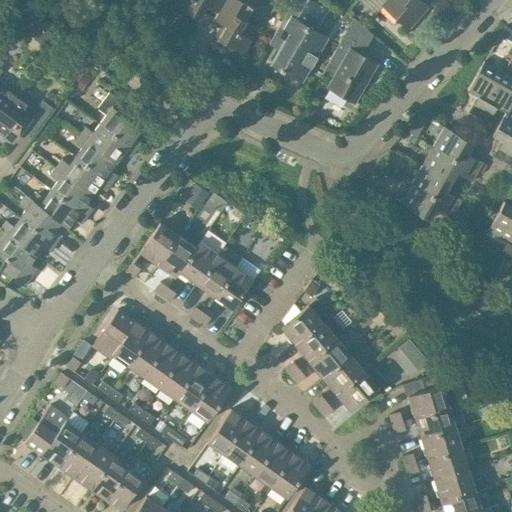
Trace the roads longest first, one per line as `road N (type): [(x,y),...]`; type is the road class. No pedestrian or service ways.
road 1 (residential): [(490,0),(355,154),(335,161),(219,107),(208,107),(186,130)]
road 2 (residential): [(397,511),(331,462),(343,446),(235,364)]
road 3 (residential): [(235,364),(90,260)]
road 4 (residential): [(186,130),(90,260)]
road 5 (residential): [(235,364),(309,255)]
